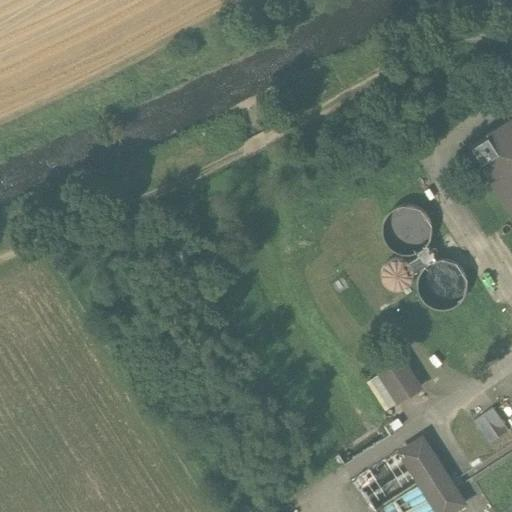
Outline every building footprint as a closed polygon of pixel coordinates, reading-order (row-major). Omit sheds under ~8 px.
[(511,120),(470,147),(511,211),(511,120)] [(421,242),(419,207),(385,209),(387,244),(421,242)] [(375,274),(395,293),(413,273),(393,255),(375,274)] [(451,304),(462,270),(426,259),(415,293),(451,304)] [(373,378),(365,384),(384,412),(419,389),(400,361),(390,368),(382,356),(366,367),(373,378)] [(492,409),(472,423),(488,446),(508,432),(492,409)] [(421,440),(400,454),(436,511),(452,511),(462,505),(421,440)]
